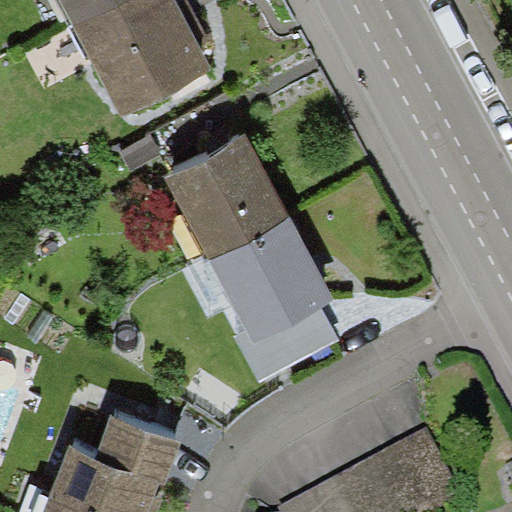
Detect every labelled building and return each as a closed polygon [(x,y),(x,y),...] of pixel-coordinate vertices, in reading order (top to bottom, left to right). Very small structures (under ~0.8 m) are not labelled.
[(62,0),(123,116),(213,69),(195,35),(206,29),(190,0),(179,0),(175,2),(174,0),(62,0)] [(157,124),(117,142),(128,167),(168,148),(157,124)] [(244,134),(163,178),(246,330),(231,338),(255,383),(336,338),(319,307),(334,298),(244,134)] [(180,443),(110,418),(96,457),(67,446),(43,511),(157,511),(162,500),(156,497),(160,484),(164,485),(180,443)] [(439,511),(461,500),(430,440),(289,511),(439,511)]
